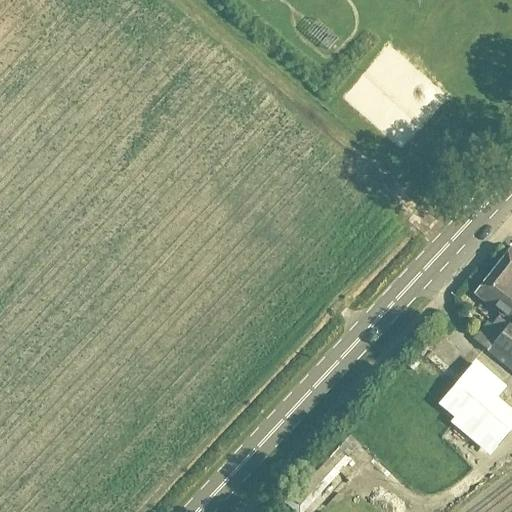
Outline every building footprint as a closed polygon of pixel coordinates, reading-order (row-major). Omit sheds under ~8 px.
[(511,249),(474,297),(500,317),(509,325),(511,327),(511,284),(511,283),(511,249)] [(488,326),(474,343),(486,353),(485,354),(511,376),(511,329),(508,327),(509,325),(500,317),(491,328),(488,326)] [(453,371),(473,353),(459,336),(438,354),(453,371)] [(454,387),(438,405),(492,450),(498,450),(511,433),(511,417),(492,401),(500,392),(472,367),(454,387)] [(345,458),(349,462),(361,449),(341,431),(282,495),(298,509),(345,458)]
